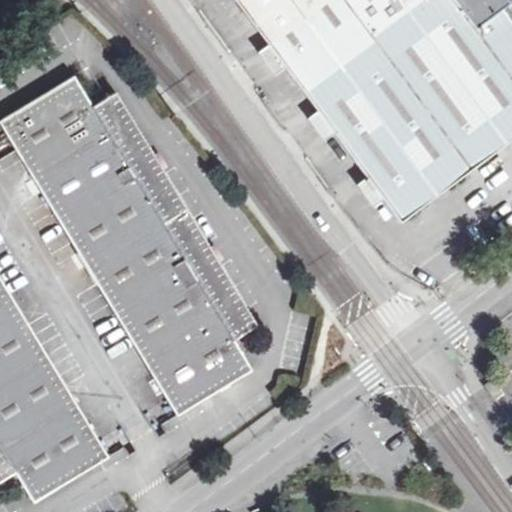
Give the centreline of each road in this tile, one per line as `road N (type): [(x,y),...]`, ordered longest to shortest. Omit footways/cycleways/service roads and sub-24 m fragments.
road 1 (unclassified): [(169,0),(416,342)]
road 2 (unclassified): [(416,342),(171,511)]
road 3 (unclassified): [(416,342),(511,472)]
road 4 (unclassified): [(511,270),(416,342)]
